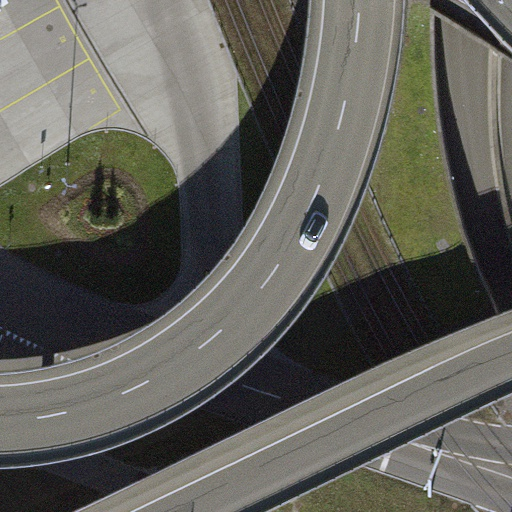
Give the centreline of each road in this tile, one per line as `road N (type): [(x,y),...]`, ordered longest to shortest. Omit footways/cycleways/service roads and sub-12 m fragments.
road 1 (unclassified): [(288,402),(399,459),(511,498)]
road 2 (unclassified): [(511,442),(288,402)]
road 3 (unclassified): [(16,298),(187,367)]
